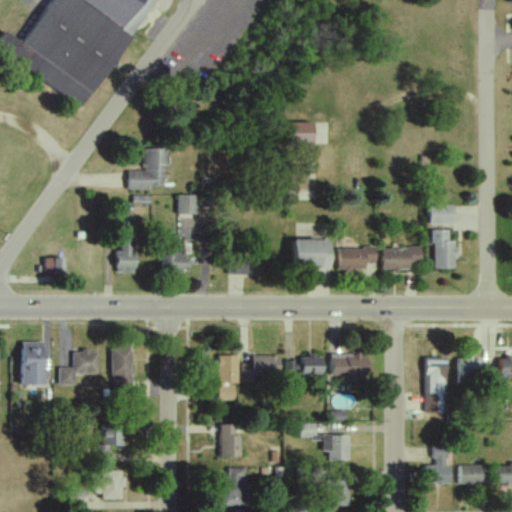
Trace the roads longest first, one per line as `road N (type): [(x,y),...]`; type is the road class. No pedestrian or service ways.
road 1 (tertiary): [(0,304),(511,307)]
road 2 (residential): [(0,266),(184,0)]
road 3 (residential): [(487,307),(486,15)]
road 4 (residential): [(166,305),(166,511)]
road 5 (residential): [(394,306),(395,511)]
